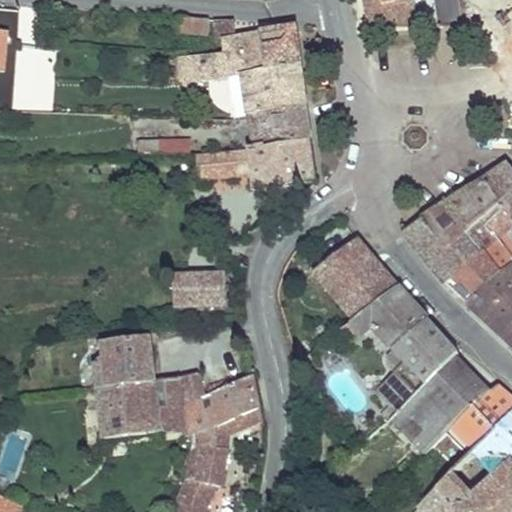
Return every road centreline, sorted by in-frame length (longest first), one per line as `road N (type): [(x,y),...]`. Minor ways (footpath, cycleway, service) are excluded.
road 1 (tertiary): [(269,511),(283,411),(261,295),(265,266),(276,239),(302,217),(371,180)]
road 2 (unclassified): [(371,180),(379,234),(511,371)]
road 3 (residential): [(121,0),(265,12),(334,0)]
road 4 (residential): [(357,96),(425,91),(456,114),(458,133)]
